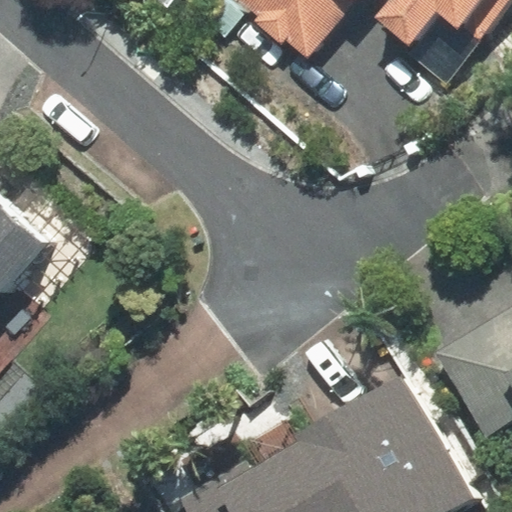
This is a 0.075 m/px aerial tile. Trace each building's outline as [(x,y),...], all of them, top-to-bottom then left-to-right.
[(179,0),(149,0),(168,15),(179,0)] [(511,10),(511,0),(238,0),(235,4),(309,69),(370,0),(392,0),(404,10),(389,28),(419,54),(451,18),(482,45),(511,10)] [(0,305),(4,309),(57,252),(0,197),(0,305)] [(511,312),(441,356),(494,443),(511,431),(511,312)] [(410,381),(259,478),(247,459),(183,500),(190,511),(489,511),(493,510),(410,381)]
